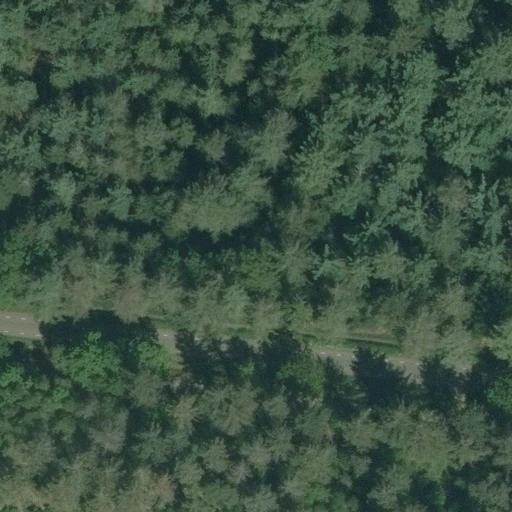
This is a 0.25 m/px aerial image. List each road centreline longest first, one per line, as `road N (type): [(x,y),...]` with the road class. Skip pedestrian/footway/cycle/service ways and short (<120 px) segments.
road 1 (tertiary): [(511,378),(0,319)]
road 2 (track): [(432,511),(484,375)]
